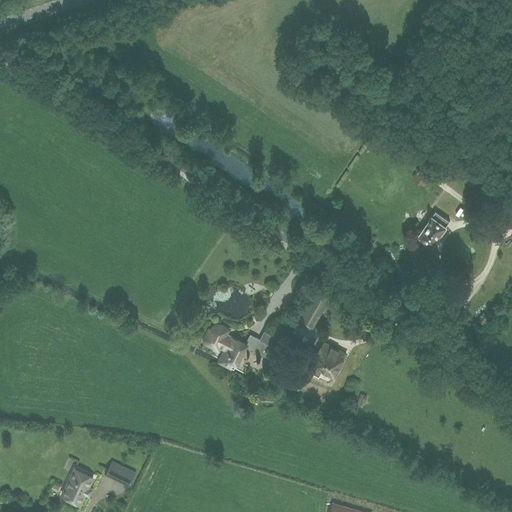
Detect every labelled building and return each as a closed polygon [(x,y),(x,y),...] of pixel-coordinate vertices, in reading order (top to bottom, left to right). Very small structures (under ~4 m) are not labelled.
[(381,127),(401,141),(406,136),(385,121),(381,127)] [(420,124),(413,135),(421,140),(428,129),(420,124)] [(423,160),(412,177),(424,185),(427,180),(435,167),(423,160)] [(436,210),(418,235),(433,245),(450,221),(436,210)] [(317,287),(298,320),(312,328),(331,295),(317,287)] [(225,336),(228,329),(220,326),(219,325),(218,325),(216,326),(215,326),(214,327),(213,328),(211,332),(209,331),(209,330),(205,339),(205,340),(205,341),(205,342),(206,343),(218,349),(220,345),(226,348),(220,361),(231,366),(231,365),(235,358),(239,357),(239,350),(243,342),(232,337),(231,339),(225,336)] [(245,344),(271,358),(276,347),(250,334),(246,344),(245,343),(244,344),(245,344),(245,345),(245,344)] [(345,354),(324,343),(312,364),(313,364),(309,372),(318,377),(322,369),(333,375),(335,373),(336,374),(337,373),(338,371),(338,370),(339,368),(337,368),(345,354)] [(360,394),(356,405),(362,407),(367,396),(360,394)] [(120,475),(124,466),(112,461),(108,469),(120,475)] [(136,472),(124,466),(120,475),(132,480),(136,472)] [(62,494),(81,503),(93,477),(75,468),(62,494)] [(355,506),(357,496),(339,491),(336,501),(355,506)] [(330,511),(363,511),(333,503),(330,511)]
